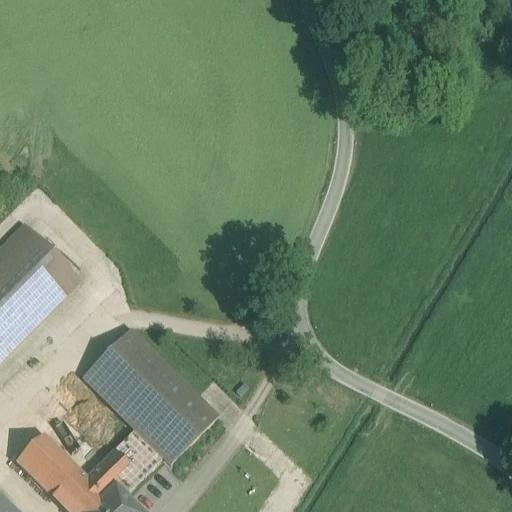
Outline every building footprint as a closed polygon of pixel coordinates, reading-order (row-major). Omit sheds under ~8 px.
[(31,227),(0,258),(0,365),(85,283),(31,227)] [(221,422),(135,334),(88,380),(139,433),(166,460),(174,468),(221,422)] [(139,433),(91,481),(108,499),(118,490),(123,485),(131,494),(166,460),(139,433)] [(91,481),(48,437),(21,464),(67,511),(93,511),(108,499),(91,481)] [(93,511),(138,511),(118,490),(108,499),(93,511)] [(19,511),(0,493),(0,511),(19,511)]
